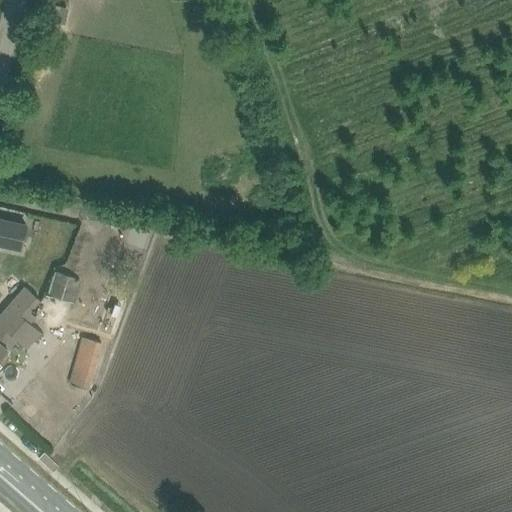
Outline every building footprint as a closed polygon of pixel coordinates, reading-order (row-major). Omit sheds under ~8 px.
[(50,20),(64,23),(68,7),(54,4),(50,20)] [(27,225),(0,218),(0,243),(22,248),(27,225)] [(79,237),(70,265),(89,271),(97,243),(79,237)] [(54,271),(47,294),(74,302),(81,278),(54,271)] [(42,331),(32,322),(37,317),(31,312),(42,299),(27,286),(16,299),(0,317),(0,357),(17,339),(25,346),(31,339),(33,341),(42,331)] [(103,342),(82,337),(70,383),(90,389),(103,342)]
